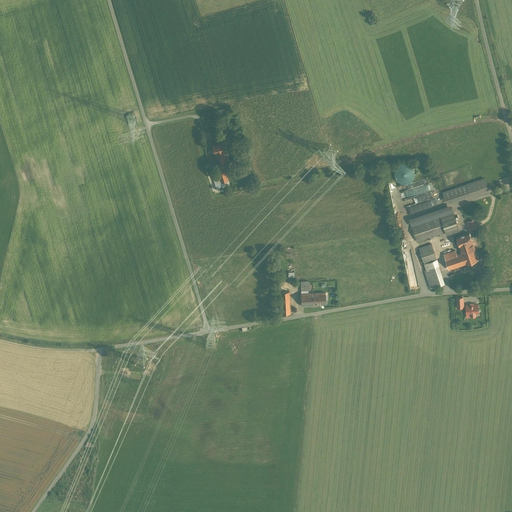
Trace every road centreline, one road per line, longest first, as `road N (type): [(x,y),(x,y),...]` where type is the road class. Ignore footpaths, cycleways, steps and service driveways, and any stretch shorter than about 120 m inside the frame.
road 1 (unclassified): [(207,331),(109,0)]
road 2 (unclassified): [(511,287),(386,299),(207,331)]
road 3 (unclassified): [(207,331),(101,351),(90,428),(32,511)]
road 4 (unclassified): [(481,0),(511,123)]
